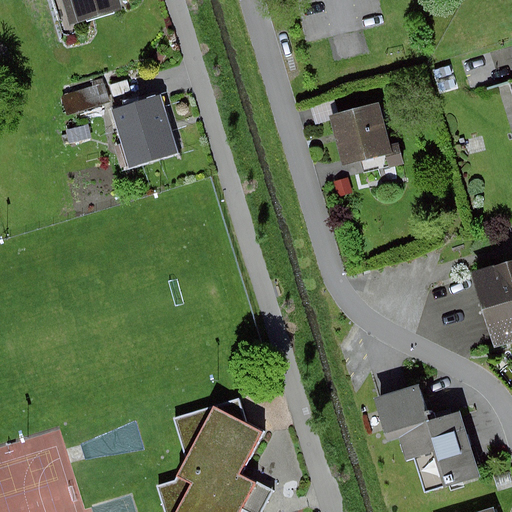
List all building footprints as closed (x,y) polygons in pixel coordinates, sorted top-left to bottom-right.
[(146,0),(68,0),(75,27),(148,8),(146,0)] [(76,116),(115,98),(106,77),(66,95),(76,116)] [(144,77),(116,81),(120,107),(147,103),(144,77)] [(175,97),(129,110),(145,169),(191,157),(175,97)] [(398,107),(347,118),(358,168),(409,157),(398,107)] [(511,268),(493,275),(511,332),(511,268)] [(458,381),(392,398),(408,461),(433,455),(442,492),(496,479),(479,408),(458,381)] [(185,470),(153,480),(162,511),(261,511),(270,480),(302,469),(286,420),(264,427),(250,386),(228,394),(168,413),(185,470)]
